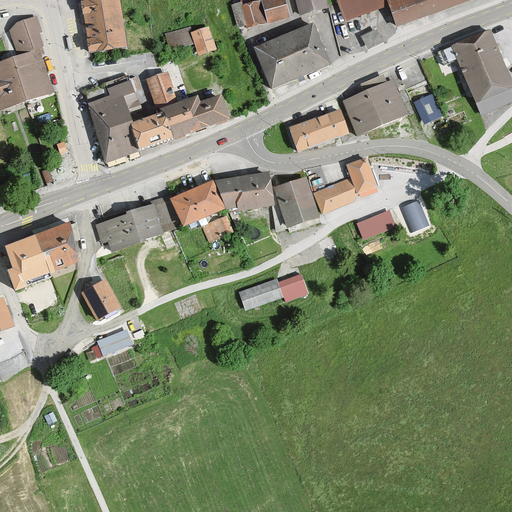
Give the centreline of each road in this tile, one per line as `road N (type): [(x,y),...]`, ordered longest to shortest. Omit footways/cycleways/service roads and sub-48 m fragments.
road 1 (residential): [(59,336),(278,267),(340,222),(459,165)]
road 2 (primary): [(511,8),(385,59),(242,131)]
road 3 (tertiary): [(242,131),(265,161),(378,146),(431,152),(459,165)]
road 4 (residential): [(92,189),(46,0)]
road 5 (unclassified): [(57,355),(55,392),(104,511)]
road 6 (primary): [(242,131),(92,189)]
road 7 (unclassified): [(72,197),(89,256),(59,336)]
